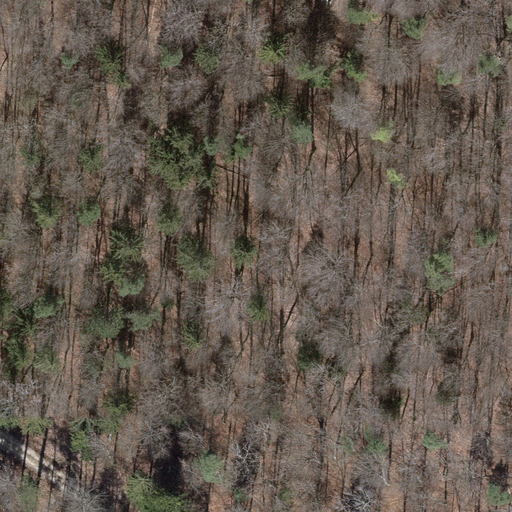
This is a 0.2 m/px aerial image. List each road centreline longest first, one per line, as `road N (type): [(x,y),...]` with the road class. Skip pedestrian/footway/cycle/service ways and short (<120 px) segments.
road 1 (track): [(511,195),(328,0)]
road 2 (track): [(0,440),(105,511)]
